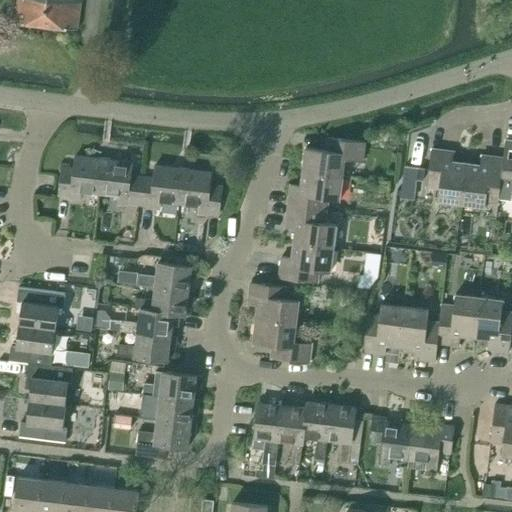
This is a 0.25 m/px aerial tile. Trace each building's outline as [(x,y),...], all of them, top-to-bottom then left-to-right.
[(18,0),(16,21),(78,29),(81,0),(18,0)] [(305,157),(303,171),(343,176),(344,164),(345,159),(363,161),(365,142),(327,138),(327,139),(326,150),(306,147),(305,157)] [(511,198),(511,191),(511,140),(506,139),(505,144),(504,157),(500,196),(511,198)] [(438,200),(462,203),(464,182),(467,163),(453,161),(454,151),(432,149),(428,179),(427,187),(439,188),(438,200)] [(81,191),(100,193),(104,158),(76,155),(74,167),(63,166),(59,195),(71,196),(71,198),(80,199),(81,191)] [(499,196),(500,196),(504,157),(482,155),(481,165),(467,163),(464,182),(462,203),(486,206),(486,202),(498,203),(499,196)] [(132,162),(104,158),(100,193),(119,195),(118,204),(127,205),(128,203),(139,205),(142,176),(131,174),(132,162)] [(161,201),(180,203),(184,168),(156,165),(154,177),(142,176),(139,205),(151,206),(150,208),(160,209),(161,201)] [(414,199),(417,179),(424,180),(425,169),(404,166),(401,197),(414,199)] [(212,172),(184,168),(180,203),(198,205),(197,214),(207,215),(207,213),(219,215),(222,186),(211,184),(212,172)] [(300,185),(291,184),(288,206),(327,210),(328,198),(340,200),(343,176),(303,171),(300,185)] [(325,223),(327,210),(288,206),(285,228),(295,229),(294,243),(334,248),(337,224),(325,223)] [(331,271),(334,248),(294,243),(292,257),(282,256),(279,278),(318,283),(319,270),(331,271)] [(156,287),(156,286),(190,290),(190,289),(191,276),(197,277),(198,267),(159,262),(157,276),(140,274),(138,285),(156,287)] [(137,284),(138,273),(129,271),(127,283),(137,284)] [(378,276),(363,274),(359,274),(358,287),(369,288),(371,286),(378,276)] [(258,305),(256,319),(296,324),(299,300),(288,299),(289,286),(250,282),(248,304),(258,305)] [(96,326),(101,287),(86,285),(81,324),(96,326)] [(174,313),(180,314),(186,315),(188,299),(194,300),(196,290),(190,289),(190,290),(156,286),(156,287),(154,300),(137,297),(136,308),(141,308),(153,309),(153,310),(174,313)] [(19,287),(17,301),(22,302),(20,324),(56,329),(59,307),(64,307),(66,293),(19,287)] [(454,305),(442,304),(440,322),(438,342),(438,343),(460,345),(461,335),(475,337),(480,297),(456,294),(454,305)] [(510,351),(511,333),(511,312),(502,311),(503,299),(480,297),(475,337),(489,338),(488,348),(510,351)] [(382,303),(380,315),(368,313),(363,351),(366,352),(386,354),(387,344),(401,346),(406,306),(382,303)] [(440,322),(428,321),(429,309),(406,306),(401,346),(415,348),(413,358),(436,361),(438,343),(438,342),(440,322)] [(138,333),(172,336),(172,335),(174,322),(179,323),(180,314),(174,313),(153,310),(153,309),(141,308),(139,322),(122,320),(121,331),(138,333)] [(294,341),(296,324),(256,319),(254,343),(273,345),(272,357),(310,362),(312,343),(294,341)] [(29,362),(36,363),(52,365),(56,329),(20,324),(17,346),(12,345),(10,360),(29,363),(29,362)] [(118,355),(169,361),(170,346),(176,347),(178,336),(172,335),(172,336),(138,333),(136,346),(119,344),(118,355)] [(74,366),(88,368),(90,355),(75,353),(74,366)] [(55,365),(52,365),(36,363),(29,362),(29,363),(27,377),(32,377),(30,400),(66,404),(69,381),(72,381),(73,368),(55,365)] [(194,399),(196,385),(202,385),(203,376),(163,371),(162,385),(144,383),(136,383),(135,393),(160,395),(194,399)] [(112,372),(110,388),(121,389),(123,373),(112,372)] [(142,407),(140,417),(158,419),(191,423),(192,422),(193,409),(199,409),(200,399),(194,399),(160,395),(159,409),(142,407)] [(64,427),(66,404),(30,400),(27,422),(22,421),(20,435),(66,441),(68,427),(64,427)] [(325,459),(328,440),(332,404),(308,401),(306,408),(307,408),(303,437),(304,437),(318,438),(316,457),(325,459)] [(264,464),(276,465),(279,441),(284,405),(259,402),(255,438),(265,439),(262,463),(264,464)] [(491,442),(503,443),(502,455),(511,455),(511,405),(495,403),(491,442)] [(332,404),(328,440),(342,441),(340,461),(349,462),(356,407),(332,404)] [(284,405),(279,441),(293,443),(291,462),(300,463),(304,437),(303,437),(307,408),(306,408),(284,405)] [(133,417),(115,415),(114,428),(131,430),(133,417)] [(390,457),(409,459),(414,424),(386,421),(386,417),(374,415),(370,443),(377,443),(377,441),(383,442),(380,463),(389,465),(390,457)] [(139,430),(136,454),(153,456),(165,458),(167,445),(189,447),(190,433),(196,433),(197,423),(192,422),(191,423),(158,419),(156,432),(139,430)] [(350,458),(359,459),(364,421),(355,420),(350,458)] [(436,471),(439,449),(444,450),(444,452),(451,453),(454,425),(452,425),(442,424),(442,428),(414,424),(409,459),(428,461),(427,470),(436,471)] [(264,464),(262,477),(274,478),(276,465),(264,464)] [(19,476),(15,511),(22,511),(39,511),(44,479),(19,476)] [(63,511),(68,482),(44,479),(39,511),(63,511)] [(482,495),(504,497),(505,487),(500,487),(501,481),(492,480),(492,484),(483,483),(482,495)] [(68,482),(63,511),(88,511),(91,485),(68,482)] [(112,511),(115,487),(91,485),(88,511),(112,511)] [(115,487),(112,511),(136,511),(140,491),(115,487)] [(204,499),(202,511),(212,511),(214,500),(204,499)] [(340,511),(341,503),(341,501),(329,500),(328,502),(328,510),(340,511)] [(232,511),(268,511),(269,506),(233,502),(232,511)]
